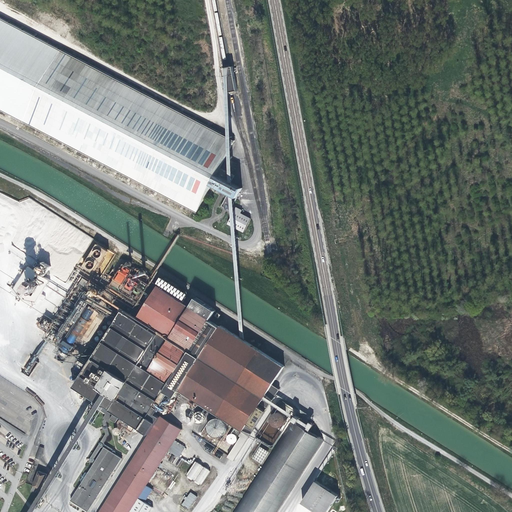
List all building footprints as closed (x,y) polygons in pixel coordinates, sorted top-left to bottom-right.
[(0,19),(0,111),(195,211),(229,155),(233,148),(236,142),(233,135),(229,132),(0,19)] [(227,89),(229,132),(233,135),(230,93),(238,91),(233,67),(223,69),(227,89)] [(229,155),(241,325),(244,327),(233,148),(229,155)] [(109,251),(98,243),(83,266),(95,274),(109,251)] [(52,267),(44,261),(38,271),(45,276),(52,267)] [(125,301),(127,297),(139,304),(144,297),(142,296),(150,284),(130,271),(132,268),(126,265),(117,281),(115,279),(110,286),(116,290),(113,294),(125,301)] [(50,280),(28,266),(13,291),(23,297),(20,302),(28,308),(30,304),(33,307),(39,298),(43,301),(46,296),(42,294),(50,280)] [(105,291),(84,277),(79,285),(78,285),(50,330),(63,338),(87,300),(98,307),(102,300),(100,299),(105,291)] [(196,298),(191,305),(191,306),(159,285),(137,320),(123,311),(97,352),(88,346),(82,357),(90,362),(75,386),(98,402),(95,407),(106,414),(104,417),(106,418),(103,422),(104,426),(102,428),(105,430),(106,434),(101,442),(99,443),(99,444),(91,457),(92,462),(94,463),(89,472),(85,473),(83,475),(82,476),(82,477),(80,480),(81,483),(71,500),(88,511),(122,458),(116,455),(115,451),(115,449),(113,450),(113,449),(105,443),(104,443),(110,435),(108,428),(109,427),(107,426),(106,422),(108,419),(110,420),(111,418),(116,421),(120,415),(149,434),(99,511),(149,511),(153,507),(145,502),(152,489),(146,485),(168,451),(179,457),(186,447),(175,440),(182,429),(161,416),(160,417),(156,414),(169,393),(175,397),(180,390),(237,426),(234,431),(240,435),(247,424),(270,388),(284,366),(258,349),(264,340),(244,327),(241,325),(232,319),(226,328),(221,325),(220,327),(210,320),(211,318),(216,310),(196,298)] [(86,308),(81,317),(88,320),(93,311),(86,308)] [(73,345),(84,326),(84,345),(88,339),(87,335),(85,333),(89,327),(89,322),(80,317),(67,340),(67,341),(73,345)] [(45,320),(41,326),(46,330),(50,324),(45,320)] [(63,340),(59,345),(69,352),(72,347),(63,340)] [(198,409),(195,411),(194,412),(193,413),(192,415),(192,418),(192,419),(193,421),(194,423),(195,424),(196,425),(197,425),(199,426),(200,426),(202,426),(204,425),(206,424),(207,424),(208,422),(209,421),(209,419),(209,417),(209,416),(209,414),(208,412),(206,410),(205,410),(202,409),(200,409),(198,409)] [(279,412),(277,412),(275,413),(274,414),(273,415),(272,417),(271,418),(271,420),(272,422),(273,424),(274,425),(276,426),(278,427),(280,427),(281,427),(283,426),(284,425),(286,423),(286,421),(286,419),(286,418),(286,416),(284,414),(283,413),(281,412),(279,412)] [(217,418),(215,418),(213,419),(212,419),(210,421),(208,423),(208,425),(207,427),(207,428),(208,431),(209,433),(211,435),(213,436),(215,437),(216,437),(217,437),(220,437),(222,436),(223,435),(225,434),(226,432),(226,430),(227,428),(227,427),(227,426),(226,424),(225,423),(224,421),(222,419),(220,419),(219,418),(217,418)] [(122,419),(121,419),(120,420),(119,421),(119,422),(119,423),(119,425),(120,425),(121,426),(122,427),(123,427),(124,427),(126,426),(127,425),(127,423),(127,422),(126,420),(125,419),(124,419),(122,419)] [(277,511),(323,440),(310,432),(305,429),(293,421),(234,511),(277,511)] [(305,429),(310,432),(315,424),(311,421),(305,429)] [(133,425),(131,425),(130,425),(129,426),(128,427),(128,428),(128,429),(128,431),(129,432),(130,432),(132,433),(133,432),(134,432),(135,431),(136,430),(136,428),(136,426),(135,425),(133,425)] [(231,434),(229,435),(228,436),(228,437),(228,439),(228,440),(229,441),(230,442),(231,443),(233,443),(234,443),(236,442),(237,441),(238,439),(238,438),(237,437),(237,435),(235,434),(233,433),(232,433),(231,434)] [(44,448),(34,444),(29,455),(40,459),(44,448)] [(220,458),(223,454),(217,450),(214,455),(220,458)] [(185,476),(201,486),(210,471),(195,461),(185,476)] [(31,490),(40,493),(47,474),(39,471),(31,490)] [(327,511),(338,496),(316,481),(302,503),(315,511),(327,511)] [(189,492),(181,505),(189,510),(196,496),(189,492)]
